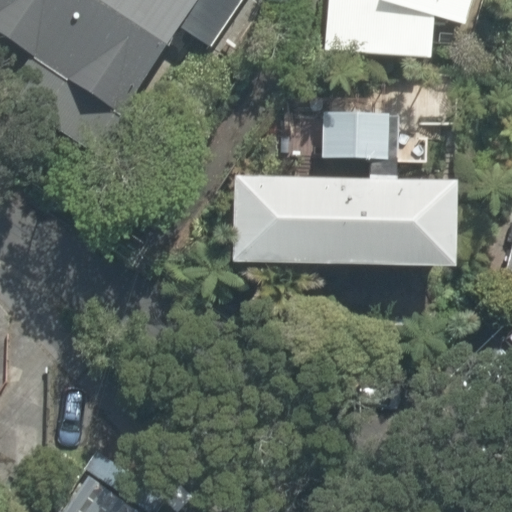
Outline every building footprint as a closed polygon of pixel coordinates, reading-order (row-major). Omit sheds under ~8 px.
[(0,0),(0,23),(112,107),(191,1),(223,24),(241,0),(0,0)] [(318,0),(318,6),(459,27),(466,0),(318,0)] [(402,106),(307,104),(306,154),(401,155),(402,106)] [(452,172),(227,168),(226,256),(451,259),(452,172)] [(511,177),(482,284),(511,292),(511,308),(509,319),(511,319),(511,177)]
